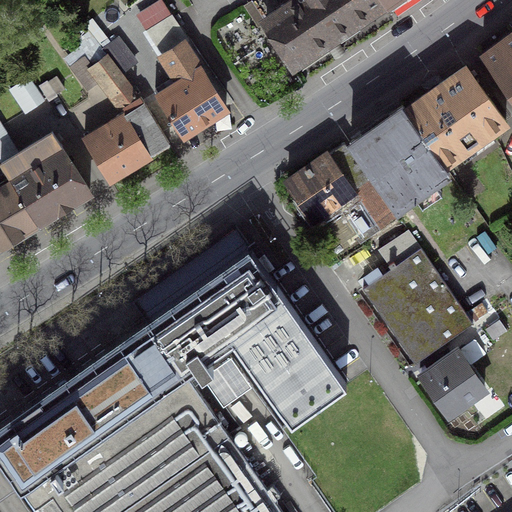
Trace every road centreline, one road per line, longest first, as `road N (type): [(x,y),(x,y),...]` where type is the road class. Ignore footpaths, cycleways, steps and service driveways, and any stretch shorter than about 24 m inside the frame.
road 1 (residential): [(241,163),(459,472),(511,436)]
road 2 (primary): [(484,0),(241,163)]
road 3 (primary): [(241,163),(0,312)]
